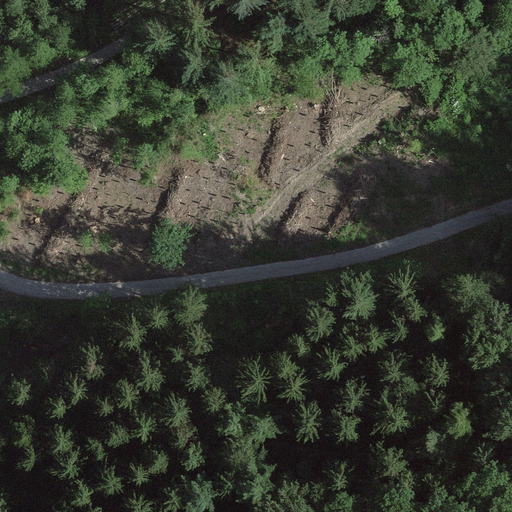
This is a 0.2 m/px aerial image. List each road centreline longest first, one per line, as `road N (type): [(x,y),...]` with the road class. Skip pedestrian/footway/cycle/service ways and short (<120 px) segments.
road 1 (track): [(0,273),(65,288),(191,284),(357,256),(511,205)]
road 2 (track): [(0,96),(84,65),(188,0)]
